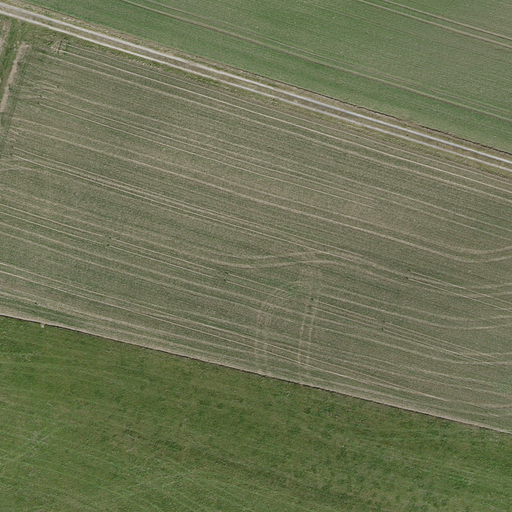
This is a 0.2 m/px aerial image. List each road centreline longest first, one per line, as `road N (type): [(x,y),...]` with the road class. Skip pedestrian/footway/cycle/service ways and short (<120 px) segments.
road 1 (track): [(0,10),(511,169)]
road 2 (track): [(34,20),(0,140)]
